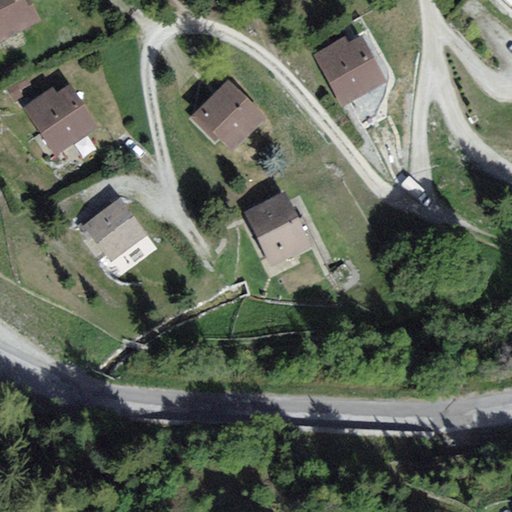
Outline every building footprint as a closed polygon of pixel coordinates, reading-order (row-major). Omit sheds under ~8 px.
[(18,0),(0,0),(0,41),(31,27),(18,0)] [(355,40),(313,62),(338,110),(380,88),(355,40)] [(221,88),(189,119),(227,157),(259,126),(221,88)] [(67,89),(24,115),(52,160),(94,135),(67,89)] [(279,199),(240,218),(267,273),(307,253),(279,199)] [(116,207),(81,233),(108,269),(143,243),(116,207)]
